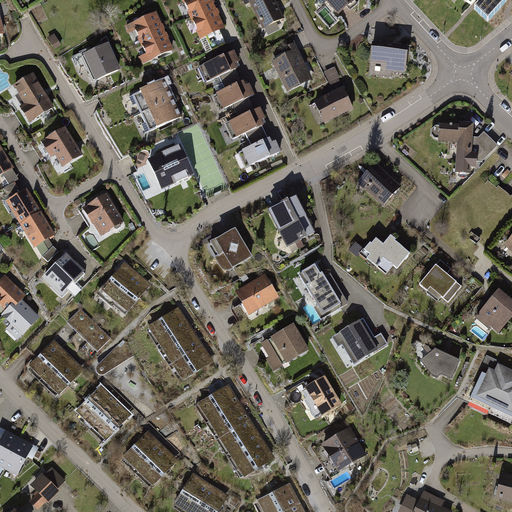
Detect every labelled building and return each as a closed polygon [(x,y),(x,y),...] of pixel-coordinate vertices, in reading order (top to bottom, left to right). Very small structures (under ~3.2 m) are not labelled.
[(209,0),(179,0),(188,20),(214,10),(209,0)] [(275,0),(253,0),(249,2),(262,32),(285,21),(279,7),(275,0)] [(321,0),(327,6),(337,17),(356,0),(321,0)] [(488,21),(507,0),(483,0),(475,9),(488,21)] [(214,10),(188,20),(197,41),(223,30),(214,10)] [(154,13),(128,25),(137,44),(162,33),(154,13)] [(162,33),(137,44),(146,65),(171,53),(162,33)] [(107,43),(80,53),(92,84),(118,74),(107,43)] [(384,44),(371,43),(368,76),(390,78),(391,73),(406,74),(409,47),(395,45),(384,44)] [(281,57),(269,62),(285,95),(302,86),(311,82),(307,73),(293,44),(278,51),(281,57)] [(232,52),(199,68),(206,84),(235,71),(233,66),(237,63),(232,52)] [(335,68),(325,73),(330,83),(338,79),(340,78),(335,68)] [(53,110),(31,73),(8,86),(20,107),(16,110),(25,126),(53,110)] [(330,83),(333,90),(342,86),(338,79),(330,83)] [(164,80),(135,92),(144,114),(173,102),(164,80)] [(242,83),(213,97),(220,112),(252,96),(248,86),(244,88),(242,83)] [(339,89),(314,101),(324,124),(354,110),(343,87),(339,89)] [(173,102),(144,114),(153,134),(181,122),(173,102)] [(263,121),(258,110),(223,126),(231,142),(261,128),(259,123),(263,121)] [(455,127),(436,127),(435,144),(454,145),(453,174),(469,175),(469,170),(475,170),(475,164),(475,153),(470,153),(470,139),(471,126),(455,125),(455,127)] [(82,158),(65,127),(37,143),(47,161),(52,158),(59,171),(82,158)] [(475,153),(475,164),(481,163),(496,148),(483,134),(478,139),(470,139),(470,153),(475,153)] [(266,142),(237,155),(244,171),(278,156),(273,144),(268,147),(266,142)] [(178,147),(145,161),(159,193),(192,178),(178,147)] [(0,150),(0,174),(10,169),(0,150)] [(400,189),(373,164),(354,185),(382,210),(400,189)] [(7,188),(21,181),(16,172),(2,178),(7,188)] [(26,190),(3,203),(16,226),(39,213),(26,190)] [(106,195),(78,210),(87,227),(91,225),(98,238),(123,225),(106,195)] [(293,198),(264,213),(285,251),(314,236),(293,198)] [(39,213),(16,226),(30,250),(52,237),(39,213)] [(251,262),(233,231),(205,246),(218,270),(221,273),(225,275),(230,273),(251,262)] [(511,235),(503,247),(511,254),(511,235)] [(394,242),(387,238),(381,246),(373,240),(362,254),(367,257),(364,261),(386,277),(392,268),(396,271),(407,255),(392,244),(394,242)] [(46,263),(60,252),(49,239),(36,251),(46,263)] [(85,275),(63,255),(40,281),(61,300),(85,275)] [(450,272),(438,262),(416,287),(425,294),(428,290),(447,305),(460,289),(446,277),(450,272)] [(149,287),(122,264),(96,294),(123,317),(149,287)] [(314,266),(299,275),(305,286),(302,287),(321,321),(347,307),(329,276),(322,280),(314,266)] [(24,298),(2,277),(0,279),(0,309),(2,312),(8,305),(13,309),(19,302),(24,298)] [(276,300),(264,277),(232,294),(245,317),(276,300)] [(511,317),(511,301),(497,290),(475,319),(497,336),(511,317)] [(38,320),(19,302),(13,309),(8,305),(2,312),(0,314),(0,319),(8,328),(4,332),(16,344),(38,320)] [(145,329),(157,349),(191,329),(179,309),(145,329)] [(90,322),(79,311),(65,326),(76,337),(90,322)] [(373,340),(362,321),(329,339),(347,371),(387,348),(380,336),(373,340)] [(101,332),(90,322),(76,337),(87,346),(101,332)] [(306,352),(291,326),(258,345),(267,360),(264,361),(271,373),(306,352)] [(157,349),(168,367),(201,347),(191,329),(157,349)] [(101,332),(87,346),(96,356),(110,341),(101,332)] [(24,370),(39,385),(67,356),(52,341),(24,370)] [(132,358),(121,344),(94,368),(95,375),(102,375),(132,358)] [(201,347),(168,367),(178,385),(212,365),(201,347)] [(457,362),(433,351),(417,363),(429,377),(435,379),(440,377),(449,381),(457,362)] [(67,356),(39,385),(54,399),(82,371),(67,356)] [(511,374),(494,367),(491,372),(486,370),(483,378),(479,376),(467,402),(511,422),(511,374)] [(340,408),(323,378),(303,390),(319,419),(340,408)] [(228,386),(195,405),(205,423),(239,403),(228,386)] [(74,414),(88,428),(115,402),(101,388),(74,414)] [(115,402),(88,428),(102,443),(129,417),(115,402)] [(239,403),(205,423),(216,441),(249,421),(239,403)] [(249,421),(216,441),(227,460),(261,440),(249,421)] [(350,429),(317,445),(324,459),(357,443),(350,429)] [(17,439),(3,432),(0,438),(0,470),(1,471),(17,439)] [(121,460),(135,474),(163,448),(148,433),(121,460)] [(31,447),(17,439),(1,471),(15,478),(31,447)] [(261,440),(227,460),(239,480),(272,460),(261,440)] [(357,443),(324,459),(332,475),(365,458),(357,443)] [(163,448),(135,474),(150,489),(177,463),(163,448)] [(39,474),(26,487),(35,496),(28,504),(36,511),(45,502),(46,504),(57,493),(55,491),(64,482),(50,468),(41,477),(39,474)] [(511,476),(497,473),(490,502),(511,507),(511,476)] [(173,507),(180,511),(194,511),(211,487),(194,476),(173,507)] [(256,503),(260,511),(283,511),(298,504),(289,486),(256,503)] [(211,487),(194,511),(218,511),(227,498),(211,487)] [(444,503),(421,493),(413,511),(447,511),(441,509),(444,503)]
